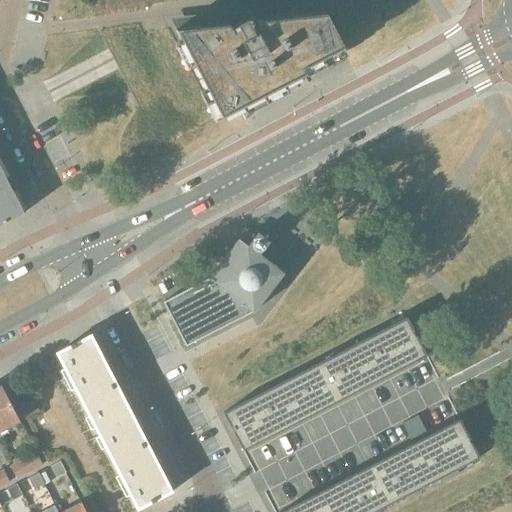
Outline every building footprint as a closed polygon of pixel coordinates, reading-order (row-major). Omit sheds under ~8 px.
[(301,69),(341,49),(324,12),(254,21),(256,24),(252,26),(250,28),(245,19),(235,24),(238,30),(232,34),(227,24),(174,29),(220,117),(239,107),(287,82),(293,79),(304,74),(301,69)] [(0,168),(0,225),(23,213),(0,168)] [(282,274),(261,257),(259,256),(269,243),(257,234),(247,247),(238,240),(209,277),(162,302),(185,346),(253,312),(282,274)] [(386,328),(368,337),(388,375),(406,366),(426,356),(406,318),(386,328)] [(83,406),(118,387),(103,358),(99,351),(91,335),(56,353),(64,369),(68,377),(83,406)] [(368,337),(350,346),(370,385),(388,375),(368,337)] [(350,346),(332,356),(352,394),(370,385),(350,346)] [(332,356),(314,365),(334,403),(352,394),(332,356)] [(314,365),(296,375),(316,413),(334,403),(314,365)] [(242,403),(222,413),(242,451),(261,441),(279,432),(298,422),(316,413),(296,375),(278,384),(260,393),(242,403)] [(0,387),(0,431),(20,421),(13,407),(11,402),(10,402),(2,386),(0,387)] [(99,436),(110,458),(145,440),(133,417),(129,409),(118,387),(83,406),(95,428),(99,436)] [(38,411),(30,396),(17,404),(25,419),(38,411)] [(426,432),(417,415),(401,424),(410,440),(426,432)] [(403,449),(385,458),(405,496),(423,487),(441,477),(459,468),(479,458),(459,420),(439,430),(421,439),(403,449)] [(137,510),(172,492),(145,440),(110,458),(137,510)] [(34,469),(42,464),(39,457),(37,453),(28,458),(34,469)] [(28,458),(19,462),(25,473),(34,469),(28,458)] [(385,458),(367,467),(387,506),(405,496),(385,458)] [(60,461),(50,466),(56,477),(65,472),(60,461)] [(19,462),(10,467),(16,478),(25,473),(19,462)] [(367,467),(349,477),(367,511),(374,511),(387,506),(367,467)] [(0,483),(1,486),(9,481),(3,470),(0,471),(0,483)] [(37,473),(28,478),(34,489),(43,484),(37,473)] [(367,511),(349,477),(331,486),(344,511),(367,511)] [(16,484),(7,489),(13,500),(22,495),(16,484)] [(344,511),(331,486),(313,496),(321,511),(344,511)] [(295,505),(281,511),(321,511),(313,496),(295,505)] [(85,511),(81,503),(63,511),(85,511)]
